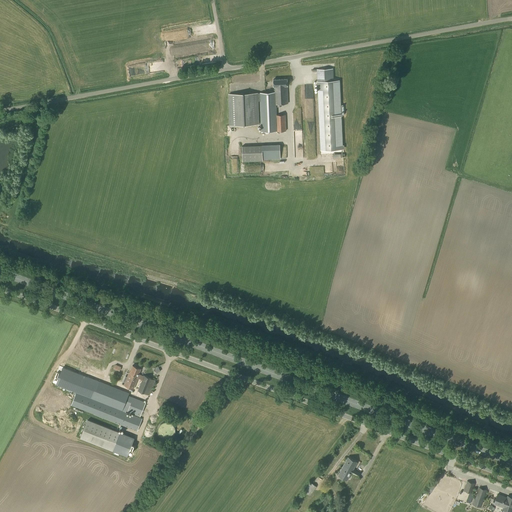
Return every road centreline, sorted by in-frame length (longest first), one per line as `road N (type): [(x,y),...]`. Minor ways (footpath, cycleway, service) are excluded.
road 1 (primary): [(511,462),(0,272)]
road 2 (unclassified): [(511,479),(0,290)]
road 3 (unclassified): [(225,69),(511,18)]
road 4 (unclassified): [(225,69),(0,110)]
road 5 (track): [(134,511),(235,377)]
